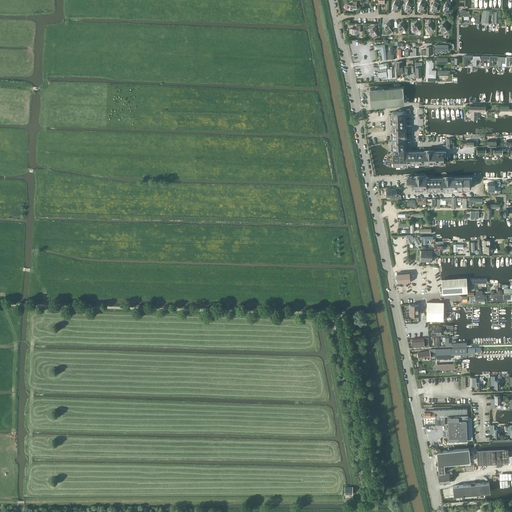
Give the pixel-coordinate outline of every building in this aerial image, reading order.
[(397,8),(400,3),(395,0),(392,6),(393,6),(392,9),(397,13),(399,9),(397,8)] [(353,4),(347,4),(347,9),(353,9),(353,8),(357,8),(357,1),(353,1),(353,4)] [(413,3),(408,1),(405,6),(406,6),(405,9),(410,13),(412,10),(410,8),(413,3)] [(426,3),(421,1),(418,6),(419,7),(418,10),(421,12),(423,13),(425,10),(423,8),(426,3)] [(439,3),(434,1),(431,6),(432,7),(431,10),(436,13),(438,10),(436,8),(439,3)] [(451,4),(447,1),(443,6),(444,7),(443,10),(448,13),(450,10),(448,9),(451,4)] [(389,20),(383,24),(385,27),(384,27),(387,33),(391,30),(389,25),(391,24),(389,20)] [(384,44),(374,46),(375,49),(381,48),(383,60),(387,60),(385,44),(384,44)] [(448,45),(434,45),(434,53),(438,53),(438,49),(448,49),(448,45)] [(427,55),(431,55),(431,47),(427,47),(427,50),(421,50),(421,55),(427,55)] [(472,55),(463,55),(463,66),(467,66),(468,59),(472,59),(472,55)] [(497,56),(489,56),(489,66),(493,66),(494,61),(497,61),(497,56)] [(432,60),(426,60),(425,78),(436,78),(436,70),(432,70),(432,60)] [(405,67),(405,75),(410,75),(410,72),(413,72),(413,66),(408,66),(408,67),(405,67)] [(371,106),(402,103),(401,90),(403,89),(403,88),(388,89),(387,87),(384,87),(384,89),(370,91),(371,106)] [(471,111),(471,120),(477,120),(478,111),(486,111),(486,105),(470,105),(469,111),(471,111)] [(444,152),(405,152),(404,112),(390,112),(390,150),(394,150),(394,153),(391,154),(391,165),(408,165),(408,163),(444,162),(444,152)] [(426,176),(407,176),(407,183),(412,183),(412,188),(426,188),(426,189),(433,189),(433,190),(434,190),(434,189),(448,189),(449,189),(470,188),(470,178),(426,179),(426,176)] [(396,189),(386,190),(386,191),(385,193),(386,195),(386,196),(389,196),(389,199),(401,199),(401,195),(396,194),(396,189)] [(413,241),(416,246),(420,243),(417,237),(415,238),(413,238),(410,239),(411,242),(413,241)] [(492,245),(492,240),(483,240),(483,251),(486,251),(486,252),(492,252),(492,251),(493,251),(493,245),(492,245)] [(432,251),(421,251),(421,261),(431,262),(432,251)] [(410,272),(398,273),(398,275),(396,276),(397,280),(398,280),(398,283),(410,282),(410,272)] [(466,278),(441,279),(442,294),(467,292),(466,278)] [(511,293),(503,294),(503,301),(511,301),(511,293)] [(443,303),(426,303),(426,322),(443,322),(443,303)] [(419,305),(410,305),(410,315),(419,315),(419,305)] [(441,327),(431,327),(431,335),(441,336),(441,327)] [(424,338),(412,339),(413,348),(425,347),(424,338)] [(436,359),(451,358),(451,349),(436,350),(436,355),(436,359)] [(495,376),(491,376),(491,385),(495,385),(495,388),(500,388),(500,384),(501,382),(500,381),(500,380),(499,380),(498,379),(496,380),(495,380),(495,376)] [(476,377),(472,378),(472,387),(476,386),(476,389),(481,389),(481,386),(482,384),(481,383),(481,382),(480,382),(479,381),(477,382),(476,382),(476,377)] [(501,395),(494,395),(494,398),(491,398),(491,408),(495,408),(495,403),(497,403),(498,404),(499,403),(501,403),(501,402),(502,400),(501,399),(501,395)] [(430,411),(425,411),(425,417),(448,416),(450,440),(467,440),(466,420),(467,419),(467,408),(430,410),(430,411)] [(494,424),(489,424),(490,434),(493,433),(493,437),(499,437),(499,432),(501,431),(499,429),(499,428),(498,428),(497,427),(495,428),(494,429),(494,424)] [(469,448),(437,452),(439,472),(445,472),(444,465),(470,462),(469,448)] [(505,456),(505,451),(478,451),(478,450),(477,450),(478,464),(508,464),(508,456),(505,456)] [(448,473),(439,474),(440,483),(449,482),(448,473)] [(489,482),(453,486),(454,496),(490,492),(489,482)]
